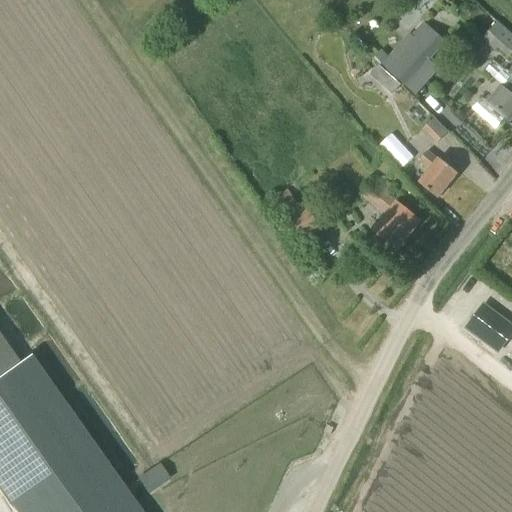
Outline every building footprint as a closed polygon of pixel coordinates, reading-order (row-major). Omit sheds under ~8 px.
[(409,33),(381,65),(416,96),(439,69),(427,58),(443,41),(422,23),(411,35),(409,33)] [(497,48),(508,58),(511,53),(511,36),(498,23),(481,40),(494,52),(497,48)] [(501,84),(485,101),(508,121),(511,117),(511,66),(507,73),(511,77),(503,86),(501,84)] [(391,77),(383,87),(392,95),(400,85),(391,77)] [(424,127),(436,142),(449,131),(436,116),(424,127)] [(437,199),(457,174),(437,158),(436,159),(426,150),(418,161),(428,169),(418,183),(437,199)] [(493,152),(483,158),(493,172),(502,166),(493,152)] [(396,251),(420,220),(388,194),(393,188),(376,174),(360,194),(386,216),(373,233),(396,251)] [(305,206),(301,209),(288,190),(271,204),(302,246),(323,230),(305,206)] [(483,305),(466,328),(498,352),(499,353),(511,334),(511,324),(508,321),(507,322),(492,311),(483,305)] [(0,338),(0,491),(14,511),(139,511),(29,356),(18,364),(0,338)] [(43,359),(36,363),(55,390),(62,385),(43,359)] [(75,405),(69,409),(76,419),(82,415),(75,405)] [(114,459),(107,463),(114,473),(121,469),(114,459)] [(138,476),(148,493),(172,479),(161,462),(138,476)]
